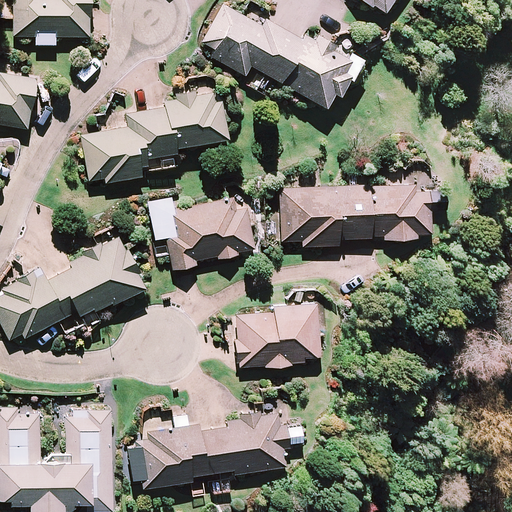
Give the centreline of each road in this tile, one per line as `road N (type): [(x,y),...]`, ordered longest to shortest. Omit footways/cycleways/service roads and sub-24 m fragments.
road 1 (residential): [(153,5),(62,118),(0,238)]
road 2 (residential): [(160,348),(69,368),(0,351)]
